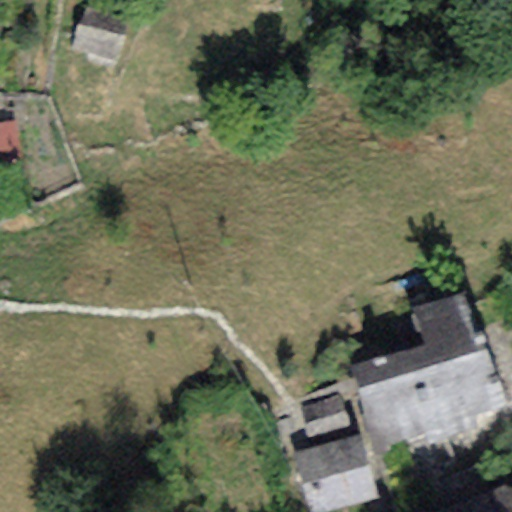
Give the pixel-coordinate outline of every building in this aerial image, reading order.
[(128,24),(83,10),(69,53),(114,67),(128,24)] [(421,346),(350,367),(373,446),(505,407),(484,334),(477,336),(465,292),(410,308),(421,346)] [(349,427),(337,395),(297,410),(309,442),(349,427)] [(359,435),(292,453),(307,511),(328,511),(376,499),(359,435)] [(511,511),(511,486),(438,511),(511,511)]
